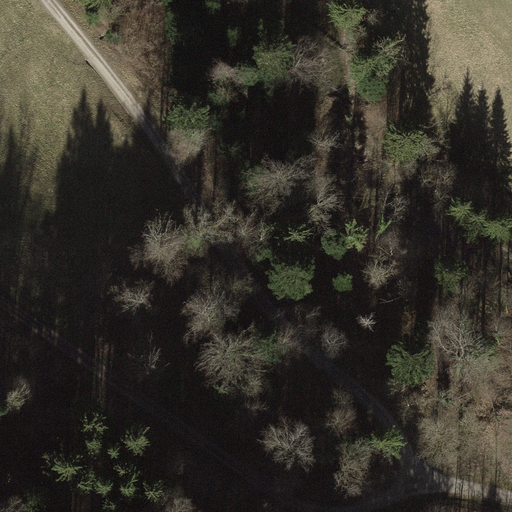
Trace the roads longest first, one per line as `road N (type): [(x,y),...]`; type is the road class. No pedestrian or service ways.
road 1 (track): [(406,480),(401,441),(379,409),(248,282),(161,141),(50,0)]
road 2 (track): [(0,300),(298,506),(332,510),(378,501),(406,480),(511,498)]
